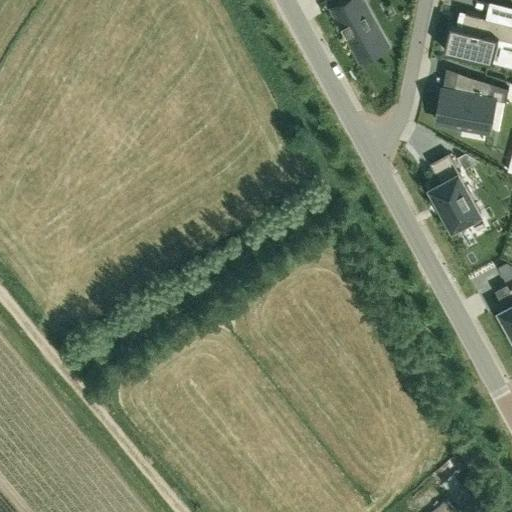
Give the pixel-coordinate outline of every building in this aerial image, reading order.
[(346,0),(333,7),(342,24),(341,25),(346,34),(347,34),(357,52),(383,37),(362,0),(346,0)] [(450,23),(444,49),(492,61),(498,37),(504,39),(503,41),(511,43),(511,21),(466,10),(462,26),(456,24),(450,23)] [(490,81),(458,70),(454,88),(444,86),(438,121),(486,130),(493,96),(487,95),(490,81)] [(441,181),(430,186),(453,227),(463,221),(465,225),(480,217),(478,213),(481,212),(448,152),(431,162),(441,181)] [(479,160),(466,152),(459,156),(465,167),(479,160)] [(498,266),(506,280),(511,276),(511,270),(507,261),(498,266)] [(511,294),(511,303),(500,310),(506,321),(505,321),(511,332),(511,331),(511,286),(509,288),(511,294)] [(432,511),(458,511),(448,499),(432,511)]
